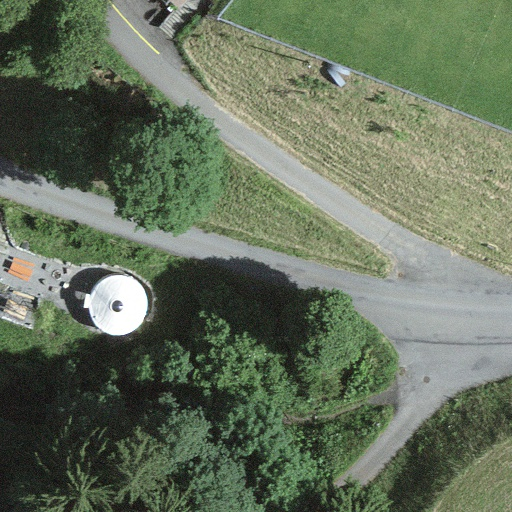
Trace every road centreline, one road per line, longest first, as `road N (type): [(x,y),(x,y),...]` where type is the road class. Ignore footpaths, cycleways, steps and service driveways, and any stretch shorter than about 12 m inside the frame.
road 1 (track): [(0,177),(285,277),(382,301),(502,314)]
road 2 (track): [(456,312),(430,261),(251,145),(95,0)]
road 3 (track): [(502,314),(378,457),(317,511)]
